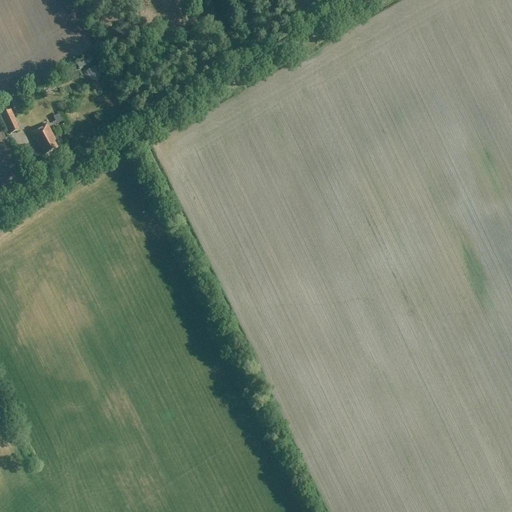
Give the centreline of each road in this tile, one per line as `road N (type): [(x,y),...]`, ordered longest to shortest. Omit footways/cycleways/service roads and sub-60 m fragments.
road 1 (unclassified): [(0,215),(377,0)]
road 2 (track): [(321,511),(132,138)]
